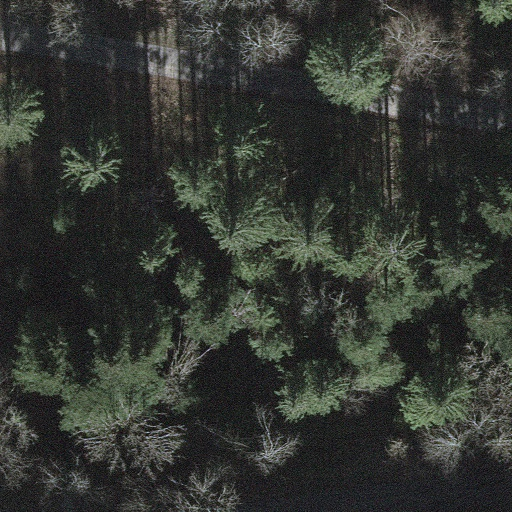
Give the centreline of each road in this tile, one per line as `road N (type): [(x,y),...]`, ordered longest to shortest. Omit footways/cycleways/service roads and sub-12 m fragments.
road 1 (unclassified): [(0,24),(511,112)]
road 2 (unclassified): [(511,481),(278,511)]
